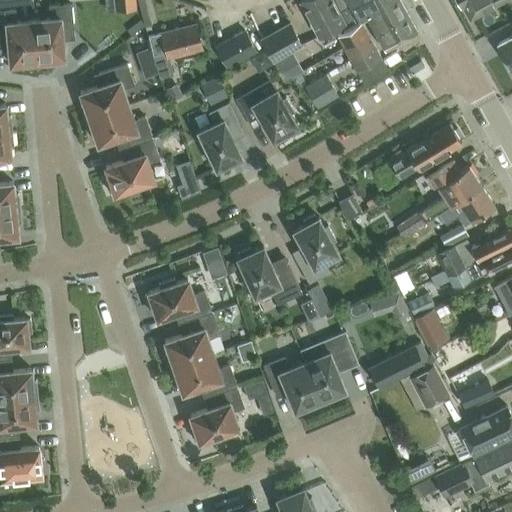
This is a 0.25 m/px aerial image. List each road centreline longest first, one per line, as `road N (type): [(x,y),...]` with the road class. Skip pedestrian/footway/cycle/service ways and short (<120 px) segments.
road 1 (residential): [(468,70),(285,181),(145,246),(96,259)]
road 2 (residential): [(53,271),(41,101),(96,259)]
road 3 (residential): [(96,259),(178,494)]
road 4 (residential): [(75,511),(53,271)]
road 5 (residential): [(178,494),(327,444),(370,511)]
